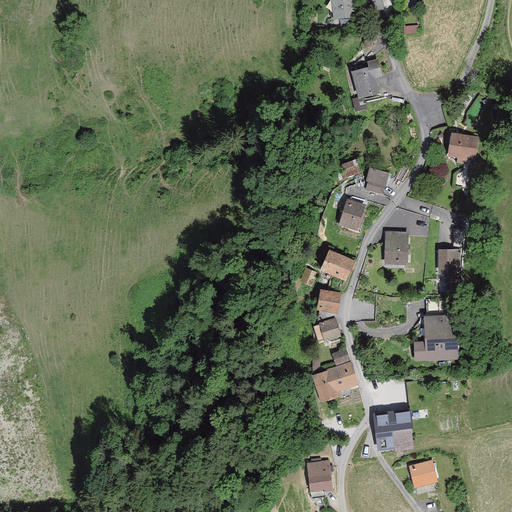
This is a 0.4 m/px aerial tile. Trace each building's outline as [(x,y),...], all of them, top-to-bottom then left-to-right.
[(355,15),(353,0),(328,0),(331,18),(355,15)] [(380,75),(376,61),(355,67),(362,96),(377,92),(373,77),(380,75)] [(363,98),(355,100),(358,110),(365,108),(363,98)] [(452,157),(452,158),(458,162),(464,163),(466,155),(474,156),(476,141),(451,137),(448,156),(452,157)] [(341,177),(358,172),(355,161),(342,165),(343,169),(339,171),(341,177)] [(371,171),(368,180),(384,185),(386,175),(371,171)] [(368,180),(366,189),(381,193),(384,185),(368,180)] [(364,213),(361,212),(363,208),(346,203),(339,225),(358,231),(364,213)] [(446,272),(446,282),(460,282),(460,253),(462,253),(462,229),(454,229),(454,254),(440,254),(440,273),(446,272)] [(404,262),(404,252),(407,252),(408,246),(404,246),(405,235),(390,234),(389,261),(404,262)] [(328,251),(321,267),(346,278),(353,262),(328,251)] [(307,270),(302,281),(311,285),(316,274),(307,270)] [(321,307),(335,310),(338,295),(323,292),(321,307)] [(421,316),(422,344),(416,344),(417,357),(428,356),(428,358),(456,357),(455,335),(457,334),(460,330),(457,327),(454,327),(454,318),(450,318),(450,299),(426,300),(426,315),(421,316)] [(340,331),(336,320),(315,326),(320,343),(334,338),(333,336),(338,334),(338,332),(340,331)] [(338,365),(350,360),(347,349),(334,354),(338,365)] [(321,397),(339,391),(338,386),(357,380),(351,363),(314,375),(321,397)] [(381,447),(396,445),(394,430),(411,428),(409,411),(377,414),(381,447)] [(412,444),(411,428),(394,430),(396,445),(412,444)] [(326,488),(333,487),(330,462),(308,464),(312,497),(326,495),(326,488)] [(417,484),(436,479),(432,462),(413,467),(417,484)]
